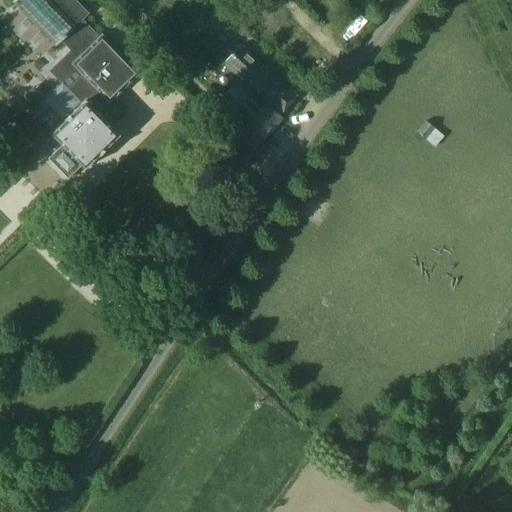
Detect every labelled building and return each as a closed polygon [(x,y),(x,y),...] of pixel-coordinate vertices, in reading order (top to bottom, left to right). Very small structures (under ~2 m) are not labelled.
[(14,0),(11,3),(54,47),(60,41),(77,58),(72,63),(66,57),(50,72),(62,84),(44,101),(64,123),(52,135),(62,146),(48,159),(68,179),(82,166),(84,169),(99,156),(100,157),(108,149),(107,148),(119,137),(108,125),(109,123),(105,119),(105,120),(98,112),(108,102),(110,104),(140,75),(101,35),(98,38),(81,21),(88,15),(73,0),(14,0)] [(181,45),(163,27),(145,45),(163,63),(181,45)] [(280,114),(296,96),(246,51),(240,45),(223,64),(229,69),(280,114)] [(193,60),(182,48),(164,66),(183,85),(195,74),(187,66),(193,60)] [(263,138),(281,118),(267,105),(266,107),(237,81),(220,101),(248,125),(243,131),(259,144),(263,138)]
